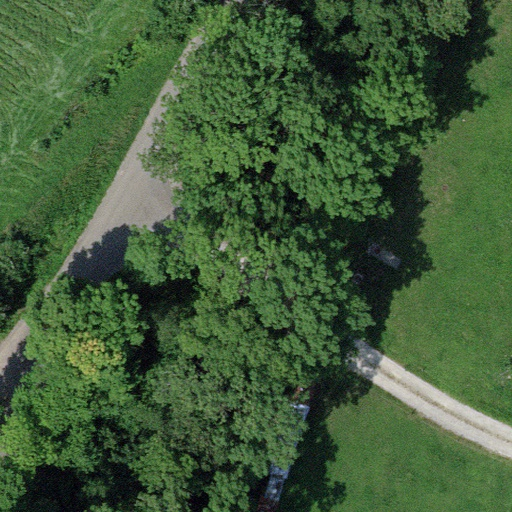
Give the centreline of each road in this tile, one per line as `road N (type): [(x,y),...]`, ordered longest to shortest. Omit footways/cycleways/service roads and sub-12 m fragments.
road 1 (track): [(0,466),(63,305),(138,192),(238,0)]
road 2 (track): [(138,192),(413,392),(511,441)]
